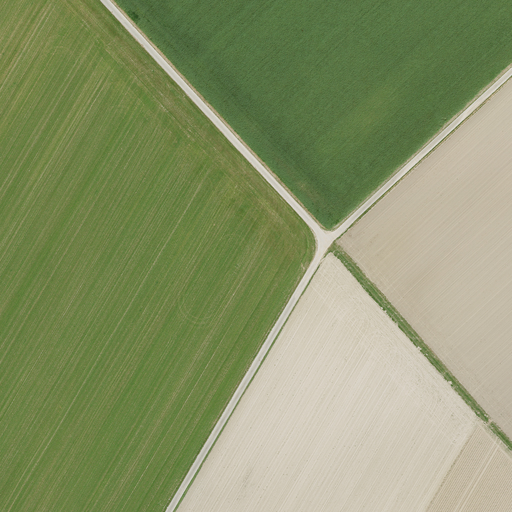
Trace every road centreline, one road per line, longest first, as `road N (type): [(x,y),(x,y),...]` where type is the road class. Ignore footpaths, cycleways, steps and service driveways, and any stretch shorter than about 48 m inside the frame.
road 1 (track): [(511,71),(327,240),(169,511)]
road 2 (track): [(104,0),(327,240)]
